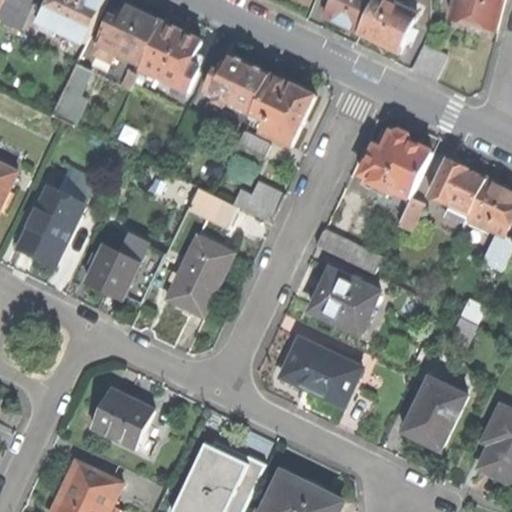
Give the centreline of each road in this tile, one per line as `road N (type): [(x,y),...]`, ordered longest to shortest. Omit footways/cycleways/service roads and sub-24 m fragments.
road 1 (residential): [(220,390),(373,79)]
road 2 (residential): [(220,390),(402,484),(405,511)]
road 3 (residential): [(0,507),(87,322)]
road 4 (residential): [(208,0),(373,79)]
road 5 (residential): [(87,322),(220,390)]
road 6 (residential): [(373,79),(494,137)]
